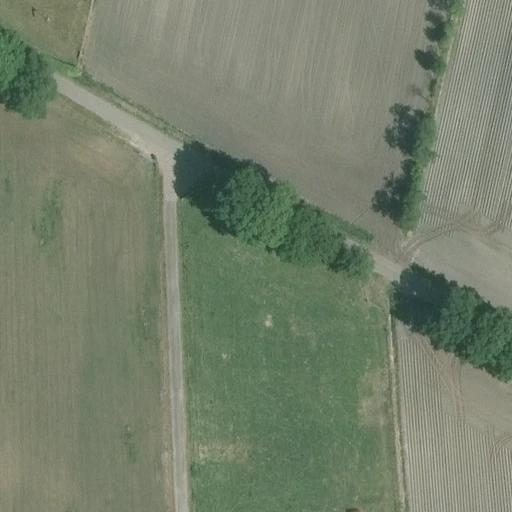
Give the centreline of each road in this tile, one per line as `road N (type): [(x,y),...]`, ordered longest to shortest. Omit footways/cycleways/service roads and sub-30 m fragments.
road 1 (unclassified): [(511,340),(0,52)]
road 2 (track): [(179,511),(167,146)]
